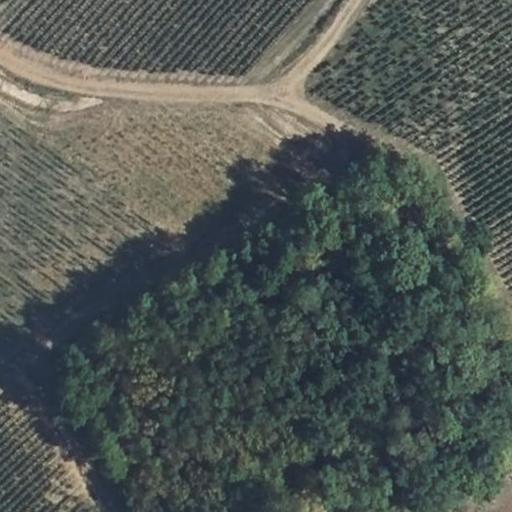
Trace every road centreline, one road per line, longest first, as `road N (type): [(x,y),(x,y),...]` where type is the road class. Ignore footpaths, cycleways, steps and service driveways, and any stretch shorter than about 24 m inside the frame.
road 1 (track): [(272,93),(428,185),(511,324)]
road 2 (track): [(0,55),(80,85),(272,93)]
road 3 (track): [(272,93),(326,42),(355,0)]
road 4 (track): [(247,91),(333,0)]
